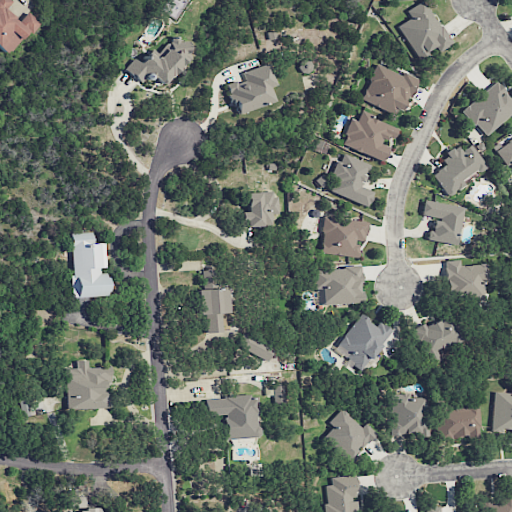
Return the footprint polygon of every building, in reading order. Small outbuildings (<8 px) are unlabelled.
[(11,1),(9,0),(0,0),(0,49),(6,54),(26,30),(30,33),(39,23),(26,12),(18,22),(4,10),(11,1)] [(397,25),(415,58),(435,47),(437,50),(448,44),(423,0),(406,10),(410,18),(397,25)] [(124,70),(143,84),(149,75),(165,86),(192,48),(173,34),(159,54),(151,48),(140,63),(133,58),(124,70)] [(275,102),(269,87),(275,85),(268,63),(241,72),(243,79),(226,84),(236,115),(275,102)] [(415,78),(401,72),(400,75),(376,64),(360,100),(397,117),(415,78)] [(484,137),(511,111),(511,102),(494,82),(461,112),(484,137)] [(382,161),(388,143),(390,144),(396,128),(370,118),(372,115),(360,110),(356,121),(350,118),(340,145),(382,161)] [(511,136),(494,148),(505,166),(510,163),(511,166),(511,136)] [(431,174),(446,197),(464,185),(461,180),(475,171),(477,173),(485,168),(470,144),(461,150),(457,145),(439,157),(445,165),(431,174)] [(367,204),(371,192),(360,187),(368,164),(339,153),(326,188),(367,204)] [(245,192),(246,212),(240,212),(241,227),(270,226),(270,215),(275,214),(274,191),(245,192)] [(462,207),(422,199),(419,215),(433,218),(430,230),(427,230),(425,239),(454,245),(462,207)] [(363,243),(366,222),(324,216),(319,253),(356,258),(358,242),(363,243)] [(71,298),(108,296),(107,270),(105,271),(103,243),(91,243),(91,239),(69,240),(71,298)] [(479,295),(478,283),(487,282),(486,264),(459,266),(459,260),(443,261),(445,297),(479,295)] [(322,305),(360,303),(359,267),(313,269),(314,298),(322,297),(322,305)] [(210,270),(201,271),(202,281),(211,280),(210,270)] [(227,313),(226,288),(196,290),(197,315),(204,314),(205,334),(221,333),(220,314),(227,313)] [(336,345),(348,354),(343,361),(359,372),(389,330),(378,322),(375,326),(358,314),(336,345)] [(427,367),(439,362),(434,351),(462,340),(451,314),(412,330),(427,367)] [(238,350),(267,361),(274,344),(245,333),(238,350)] [(65,410),(109,408),(108,394),(102,394),(101,385),(111,384),(110,366),(87,368),(87,360),(74,361),(75,368),(63,368),(65,410)] [(492,392),(490,431),(509,432),(509,438),(511,438),(511,386),(511,387),(510,393),(492,392)] [(423,396),(406,398),(406,393),(387,395),(392,438),(426,434),(423,396)] [(225,439),(258,437),(256,396),(205,398),(206,415),(223,414),(225,439)] [(18,401),(20,417),(28,416),(27,399),(18,401)] [(435,439),(477,437),(475,406),(445,408),(445,401),(433,402),(435,439)] [(375,435),(364,423),(359,428),(341,409),(327,422),(332,427),(323,436),(347,461),(375,435)] [(353,475),(330,478),(331,485),(323,486),(325,511),(355,511),(354,498),(355,498),(353,475)]
